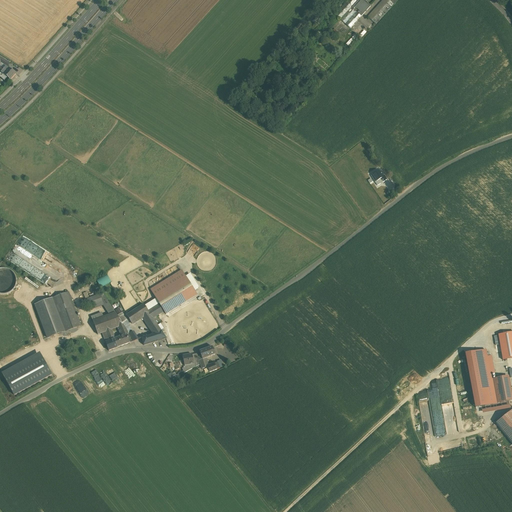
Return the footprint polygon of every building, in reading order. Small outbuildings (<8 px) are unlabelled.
[(348,0),(335,15),(340,19),(351,7),(357,0),(348,0)] [(357,0),(351,7),(353,9),(361,0),(357,0)] [(361,0),(353,9),(361,17),(370,6),(367,3),(366,3),(363,0),(361,0)] [(388,0),(382,0),(367,17),(376,25),(394,5),(388,0)] [(351,7),(340,19),(350,28),(361,17),(353,9),(351,7)] [(3,60),(1,64),(6,67),(9,69),(10,68),(11,65),(3,60)] [(9,69),(6,72),(3,75),(4,75),(7,78),(10,81),(16,75),(12,72),(9,69)] [(379,171),(373,175),(376,181),(377,181),(378,181),(381,179),(383,178),(383,177),(379,171)] [(63,274),(68,265),(25,238),(23,241),(21,239),(8,260),(34,276),(38,269),(54,279),(58,272),(63,274)] [(12,267),(0,269),(0,291),(2,291),(2,292),(17,289),(12,267)] [(182,271),(151,290),(154,296),(185,277),(182,271)] [(108,276),(98,281),(101,287),(111,282),(108,276)] [(185,277),(154,296),(155,296),(159,303),(164,312),(165,313),(166,314),(197,295),(185,277)] [(68,293),(52,299),(65,332),(81,326),(68,293)] [(52,299),(35,305),(48,338),(65,332),(52,299)] [(148,311),(144,304),(126,315),(132,323),(143,316),(152,330),(155,328),(158,326),(153,318),(152,318),(148,311)] [(159,304),(148,311),(152,318),(153,318),(164,312),(159,304)] [(115,313),(101,318),(106,331),(110,329),(111,330),(118,327),(123,325),(117,316),(115,313)] [(126,330),(133,341),(137,340),(132,332),(127,321),(122,313),(117,316),(123,325),(126,330)] [(101,318),(93,321),(98,335),(102,333),(106,331),(101,318)] [(166,338),(158,326),(155,328),(159,332),(162,339),(166,338)] [(106,331),(102,333),(105,340),(113,337),(111,330),(110,329),(106,331)] [(126,330),(121,332),(122,335),(123,336),(114,339),(117,347),(118,347),(118,348),(130,343),(133,341),(126,330)] [(511,331),(498,335),(503,361),(511,358),(511,331)] [(153,333),(141,337),(143,345),(157,341),(155,334),(153,333)] [(114,339),(113,337),(105,340),(106,342),(105,343),(109,351),(118,348),(118,347),(117,347),(114,339)] [(205,366),(203,362),(206,361),(207,361),(206,358),(211,356),(208,348),(199,351),(201,356),(197,357),(198,358),(198,361),(199,360),(202,369),(205,368),(205,366)] [(480,407),(496,404),(486,351),(470,354),(480,407)] [(14,395),(52,376),(40,354),(3,373),(14,395)] [(192,354),(182,356),(184,365),(194,363),(193,359),(192,354)] [(214,363),(207,366),(209,372),(216,369),(214,363)] [(505,377),(492,379),(496,404),(509,401),(505,377)] [(511,411),(496,423),(511,443),(511,411)]
